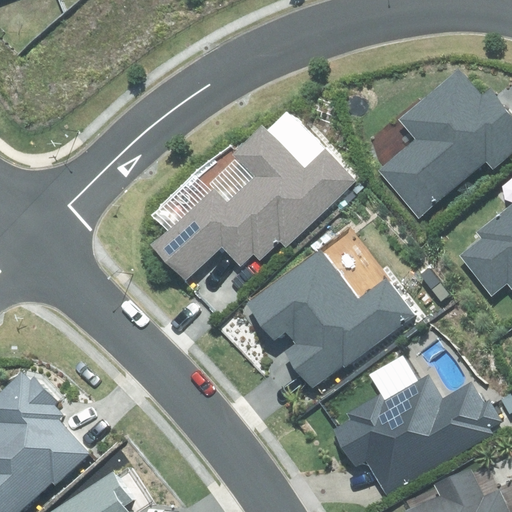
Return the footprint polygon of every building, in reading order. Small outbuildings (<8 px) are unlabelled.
[(379,174),(422,222),(487,164),(497,175),(511,161),(511,109),(494,90),(488,96),(463,69),(403,124),(417,139),(379,174)] [(354,181),(363,173),(349,135),(296,115),(250,159),(263,173),(269,166),(288,187),(237,235),(223,220),(191,251),(220,282),(241,263),(259,282),(360,187),(354,181)] [(491,240),(468,258),(496,294),(511,281),(511,213),(486,233),(491,240)] [(238,334),(262,361),(275,349),(323,404),(422,316),(388,277),(370,294),(322,240),(241,311),(251,322),(238,334)] [(383,398),(335,426),(362,472),(371,467),(390,499),(506,431),(477,382),(447,401),(432,376),(386,403),(383,398)] [(50,414),(63,402),(46,385),(42,389),(31,378),(0,407),(0,414),(11,426),(0,437),(0,511),(15,511),(83,448),(50,414)] [(511,511),(511,500),(507,490),(490,498),(476,468),(439,485),(445,499),(417,511),(511,511)] [(133,511),(129,506),(139,499),(119,469),(57,511),(133,511)]
